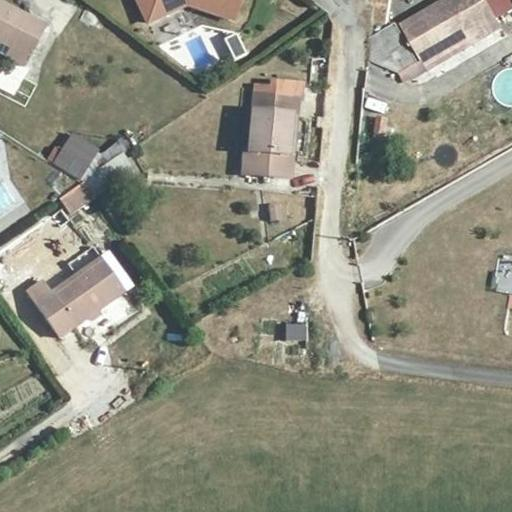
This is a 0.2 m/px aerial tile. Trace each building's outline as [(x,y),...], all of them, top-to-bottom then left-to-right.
[(49,23),(0,0),(0,40),(10,45),(10,54),(31,63),(49,23)] [(141,0),(150,20),(188,2),(235,21),(243,0),(141,0)] [(412,74),(490,33),(506,24),(493,0),(454,0),(393,32),(412,74)] [(493,45),(490,33),(412,74),(416,85),(493,45)] [(511,71),(495,76),(503,106),(511,103),(511,71)] [(297,112),(302,115),(306,98),(308,98),(312,81),(281,76),(279,90),(261,90),(253,143),(248,145),(242,168),(290,177),(296,150),(288,149),(297,112)] [(296,150),(302,115),(297,112),(288,149),(296,150)] [(374,115),(369,152),(384,155),(389,117),(374,115)] [(124,150),(131,170),(169,144),(160,125),(124,150)] [(95,195),(131,170),(124,150),(82,178),(95,195)] [(99,256),(33,301),(57,333),(121,287),(99,256)] [(286,323),(287,342),(308,341),(308,323),(286,323)]
